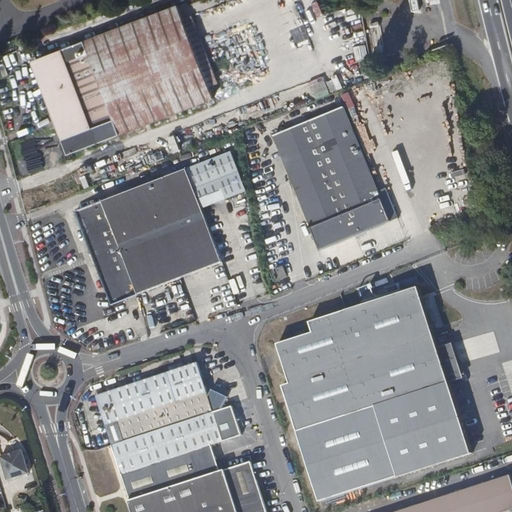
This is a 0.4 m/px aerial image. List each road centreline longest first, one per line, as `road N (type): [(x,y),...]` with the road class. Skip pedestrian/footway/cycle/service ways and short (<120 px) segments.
road 1 (unclassified): [(227,334),(436,245)]
road 2 (tertiary): [(0,228),(37,347)]
